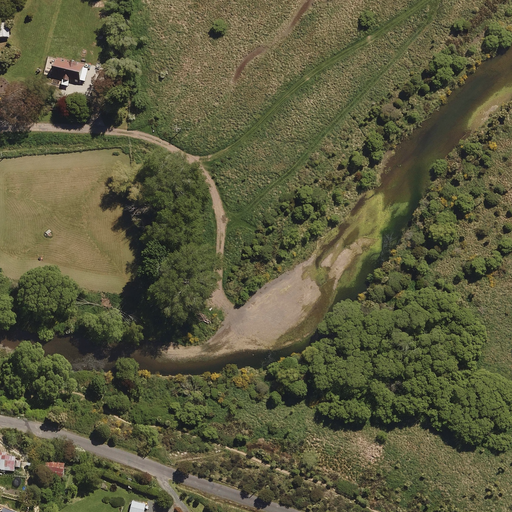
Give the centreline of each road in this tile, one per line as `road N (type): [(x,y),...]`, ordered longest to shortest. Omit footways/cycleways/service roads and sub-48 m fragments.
road 1 (residential): [(0,419),(285,511)]
road 2 (residential): [(128,133),(0,128)]
